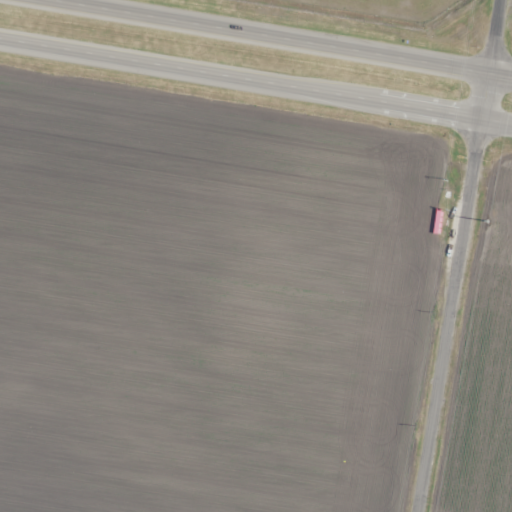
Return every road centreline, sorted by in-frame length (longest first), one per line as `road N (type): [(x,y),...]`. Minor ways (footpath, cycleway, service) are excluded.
road 1 (trunk): [(0,37),(511,123)]
road 2 (residential): [(418,511),(500,0)]
road 3 (trunk): [(511,76),(56,0)]
